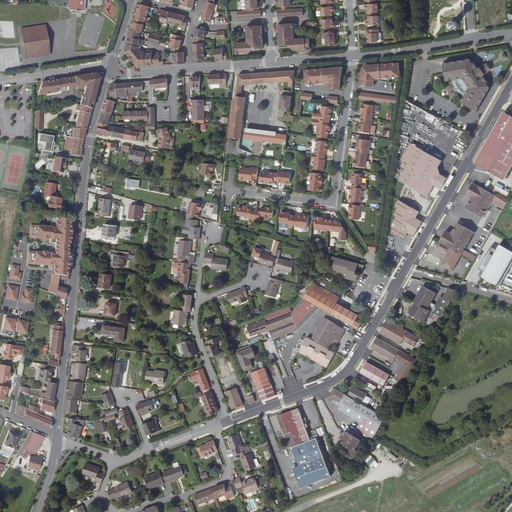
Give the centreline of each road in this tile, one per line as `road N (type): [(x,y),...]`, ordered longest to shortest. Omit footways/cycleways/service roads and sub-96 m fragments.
road 1 (secondary): [(55,439),(81,188),(108,69)]
road 2 (unclassified): [(221,189),(333,202),(351,56)]
road 3 (residential): [(404,270),(337,379),(229,420)]
road 4 (residential): [(505,92),(404,270)]
road 5 (residential): [(214,426),(233,476),(128,511)]
road 6 (unknown): [(261,408),(298,494),(336,484),(334,463)]
road 7 (residential): [(196,297),(195,331),(229,420)]
road 8 (residential): [(473,38),(351,56)]
